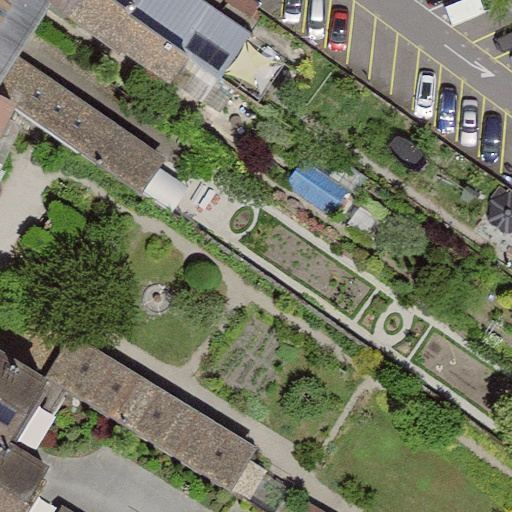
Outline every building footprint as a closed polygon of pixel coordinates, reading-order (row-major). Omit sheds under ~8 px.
[(58,14),(38,0),(0,0),(0,60),(17,35),(36,48),(58,14)] [(38,0),(58,14),(67,1),(84,13),(93,0),(38,0)] [(203,51),(134,0),(93,0),(84,13),(180,85),(203,51)] [(17,35),(0,60),(0,95),(26,114),(148,196),(170,163),(92,108),(102,96),(36,48),(17,35)] [(0,95),(0,172),(26,114),(0,95)] [(0,344),(82,397),(237,496),(261,457),(85,344),(77,357),(0,307),(0,344)] [(82,397),(0,345),(0,511),(38,511),(67,467),(46,454),(82,397)]
